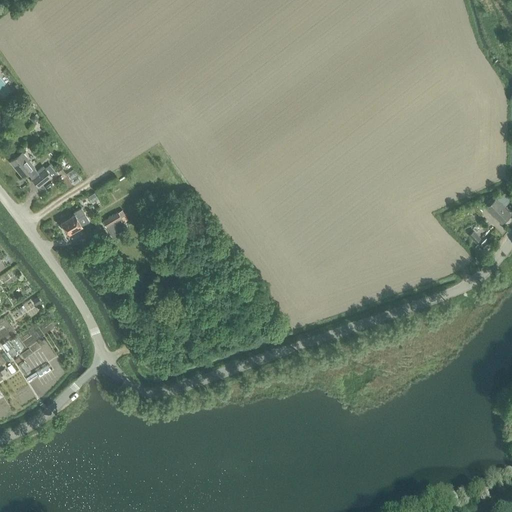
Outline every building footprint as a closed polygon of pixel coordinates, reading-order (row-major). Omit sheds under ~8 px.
[(35,115),(31,119),(34,123),(39,120),(35,115)] [(38,186),(56,172),(49,164),(39,173),(22,152),(11,161),(23,176),(29,171),(34,177),(32,178),(38,186)] [(506,204),(511,198),(511,197),(505,190),(498,196),(506,204)] [(502,222),(511,214),(495,197),(486,206),(502,222)] [(74,214),(61,222),(68,234),(82,225),(89,221),(85,213),(81,207),(73,212),(74,214)] [(106,227),(121,217),(126,215),(122,209),(118,212),(103,221),(106,227)] [(473,229),(468,234),(476,242),(481,237),(473,229)] [(485,236),(479,241),(482,244),(488,239),(485,236)] [(38,370),(40,374),(51,368),(49,364),(38,370)]
